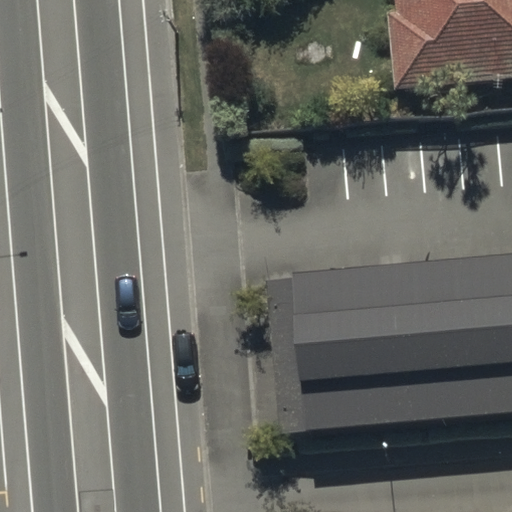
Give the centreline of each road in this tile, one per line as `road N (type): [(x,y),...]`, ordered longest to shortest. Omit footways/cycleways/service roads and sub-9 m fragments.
road 1 (secondary): [(96,511),(54,0)]
road 2 (residential): [(511,481),(156,511)]
